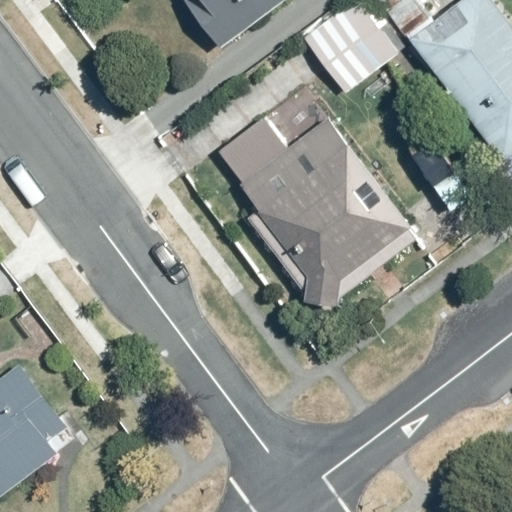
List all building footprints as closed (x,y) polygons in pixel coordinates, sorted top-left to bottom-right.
[(281,0),(209,0),(211,2),(199,10),(223,43),(281,0)] [(403,47),(366,0),(343,0),(302,32),(347,90),(403,47)] [(381,0),(409,34),(508,158),(511,154),(511,19),(496,0),(451,0),(443,6),(429,18),(414,0),(381,0)] [(223,146),(246,175),(241,179),(313,268),(311,297),(342,299),(343,278),(415,220),(326,110),(318,117),(295,88),(223,146)] [(0,373),(0,490),(75,433),(19,359),(0,373)]
